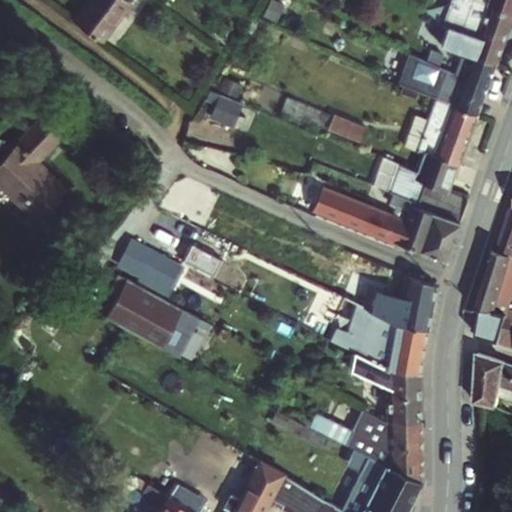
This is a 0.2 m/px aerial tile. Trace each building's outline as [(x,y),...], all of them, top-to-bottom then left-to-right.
[(90,0),(74,22),(100,42),(132,0),(90,0)] [(439,40),(467,53),(491,63),(511,10),(484,1),(481,0),(450,0),(446,14),(429,8),(422,28),(441,35),(439,40)] [(511,10),(511,6),(511,0),(483,0),(484,1),(511,10)] [(473,112),(491,63),(467,53),(465,58),(459,56),(454,69),(445,66),(426,60),(423,67),(442,74),(434,98),(442,101),(473,112)] [(244,105),(209,90),(204,101),(240,115),(244,105)] [(436,119),(442,101),(434,98),(428,96),(414,130),(419,132),(436,119)] [(473,112),(442,101),(436,119),(419,132),(414,130),(408,146),(422,152),(455,163),(473,112)] [(337,111),(332,127),(366,137),(371,121),(337,111)] [(0,188),(32,217),(61,184),(32,158),(56,131),(34,113),(0,151),(0,188)] [(471,187),(482,150),(470,146),(459,184),(471,187)] [(444,191),(455,163),(422,152),(420,161),(408,169),(380,158),(371,181),(459,218),(465,200),(444,191)] [(321,186),(312,208),(334,217),(344,196),(321,186)] [(398,214),(397,217),(390,238),(445,259),(458,221),(396,195),(394,204),(401,206),(398,214)] [(344,196),(334,217),(353,224),(361,203),(344,196)] [(397,217),(361,203),(353,224),(390,238),(397,217)] [(186,241),(161,228),(153,245),(178,258),(186,241)] [(511,250),(511,229),(504,228),(498,247),(511,250)] [(315,243),(298,274),(318,284),(322,277),(340,243),(312,231),(308,239),(315,243)] [(130,234),(117,260),(171,287),(184,261),(130,234)] [(494,246),(477,305),(483,306),(478,331),(497,337),(505,310),(509,293),(502,291),(506,278),(511,279),(511,250),(498,247),(494,246)] [(395,319),(427,327),(435,285),(404,271),(400,295),(365,287),(360,296),(348,290),(344,296),(395,319)] [(199,312),(127,273),(106,312),(178,350),(199,312)] [(344,296),(348,290),(322,277),(318,284),(344,296)] [(511,312),(505,310),(497,337),(504,339),(503,345),(511,347),(511,343),(511,312)] [(379,358),(419,369),(427,327),(395,319),(392,333),(376,331),(374,337),(357,333),(357,347),(379,358)] [(379,358),(357,347),(357,363),(387,379),(386,418),(420,418),(419,369),(379,358)] [(511,361),(479,349),(476,396),(480,397),(502,401),(504,393),(505,383),(511,385),(511,361)] [(420,418),(386,418),(365,405),(347,441),(369,451),(421,476),(420,418)] [(369,451),(343,507),(351,511),(404,511),(421,479),(421,476),(369,451)] [(351,511),(343,507),(258,460),(230,511),(258,511),(263,503),(280,511),(313,511),(316,508),(323,511),(351,511)] [(157,511),(153,507),(148,511),(192,511),(141,478),(138,483),(131,479),(125,487),(156,506),(162,500),(166,505),(158,511),(157,511)]
